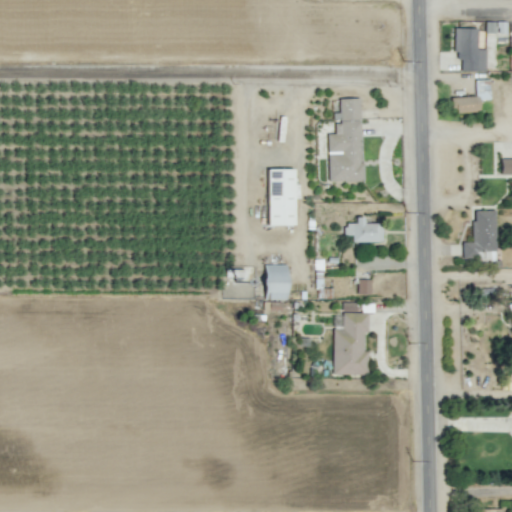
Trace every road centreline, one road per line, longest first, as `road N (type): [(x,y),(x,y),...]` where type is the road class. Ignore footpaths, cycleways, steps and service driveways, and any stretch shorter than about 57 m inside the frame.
road 1 (tertiary): [(433,511),(421,0)]
road 2 (track): [(0,511),(433,511)]
road 3 (residential): [(0,65),(423,69)]
